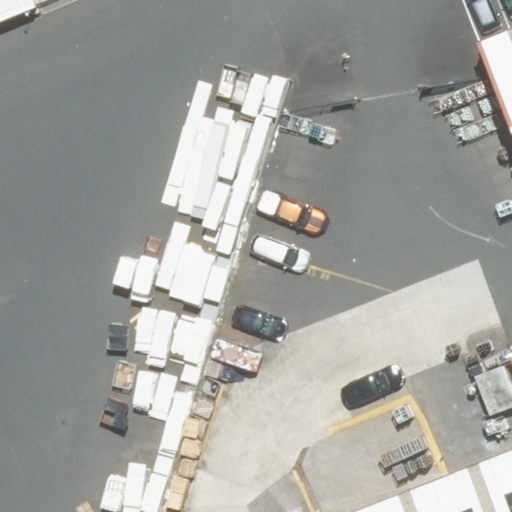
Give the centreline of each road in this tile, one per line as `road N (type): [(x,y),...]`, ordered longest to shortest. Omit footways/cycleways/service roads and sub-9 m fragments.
road 1 (unknown): [(325,0),(439,236),(483,275),(511,276)]
road 2 (unknown): [(0,78),(100,24),(172,0)]
